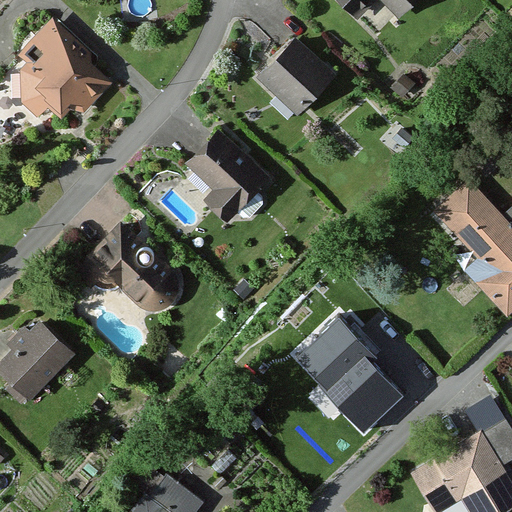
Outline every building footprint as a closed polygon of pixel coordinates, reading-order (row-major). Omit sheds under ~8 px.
[(332,0),(354,21),(373,1),(394,21),(413,0),(332,0)] [(22,65),(16,71),(18,106),(24,112),(33,120),(44,109),(57,121),(70,107),(79,116),(109,84),(85,62),(88,59),(47,21),(13,57),(22,65)] [(332,75),(292,36),(253,77),(293,115),(332,75)] [(267,182),(214,130),(179,165),(207,192),(199,200),(224,225),(267,182)] [(511,206),(500,218),(466,181),(430,214),(472,261),(461,271),(505,318),(511,310),(511,206)] [(174,279),(169,272),(116,221),(83,256),(79,262),(78,268),(78,274),(80,281),(84,286),(90,289),(96,291),(103,291),(109,288),(112,285),(137,307),(144,311),(151,312),(159,311),(166,307),(172,301),(175,294),(175,286),(174,279)] [(374,336),(344,305),(287,360),(315,389),(312,392),(330,410),(341,400),(352,411),(386,378),(360,350),(374,336)] [(70,354),(37,323),(29,330),(23,325),(3,345),(7,349),(0,356),(0,375),(9,384),(4,389),(20,405),(70,354)] [(479,436),(476,431),(406,472),(429,511),(441,511),(459,502),(464,511),(502,511),(511,506),(511,490),(498,467),(511,458),(511,439),(502,422),(479,436)] [(193,511),(199,504),(163,479),(147,501),(139,496),(127,511),(193,511)]
